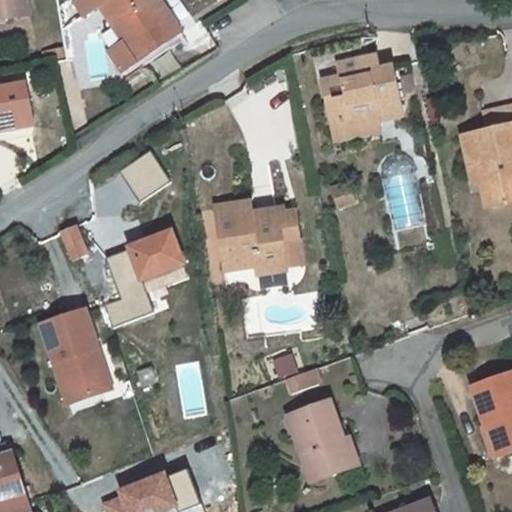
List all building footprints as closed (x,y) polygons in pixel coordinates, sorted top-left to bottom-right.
[(0,0),(0,21),(30,17),(26,0),(0,0)] [(109,0),(84,0),(76,6),(86,20),(91,16),(91,15),(101,8),(125,43),(139,63),(182,35),(158,0),(112,0),(110,2),(109,0)] [(125,43),(109,53),(122,74),(139,63),(125,43)] [(64,59),(63,51),(54,53),(55,61),(64,59)] [(380,132),(378,120),(400,116),(391,69),(374,72),(377,56),(340,63),(341,78),(322,82),(334,141),(380,132)] [(410,75),(404,77),(406,93),(413,92),(410,75)] [(0,124),(34,118),(27,86),(11,90),(4,91),(0,91),(0,124)] [(511,107),(483,113),(487,131),(511,126),(511,107)] [(0,134),(36,128),(34,118),(0,124),(0,134)] [(511,126),(487,131),(463,136),(469,169),(478,168),(481,183),(487,208),(511,202),(511,126)] [(469,169),(473,185),(481,183),(478,168),(469,169)] [(341,186),(332,188),(337,208),(355,205),(351,190),(342,192),(341,186)] [(283,245),(299,243),(295,212),(252,218),(250,202),(216,207),(226,271),(256,266),(257,275),(286,271),(286,267),(283,245)] [(76,227),(60,233),(72,261),(87,254),(76,227)] [(286,267),(302,265),(299,243),(283,245),(286,267)] [(86,352),(97,348),(85,312),(42,326),(68,404),(100,393),(86,352)] [(100,393),(111,390),(97,348),(86,352),(100,393)] [(317,386),(312,371),(287,380),(292,394),(317,386)] [(502,457),(511,453),(511,374),(471,389),(484,426),(490,424),(502,457)] [(311,483),(359,466),(350,440),(345,442),(330,402),(288,417),(311,483)] [(481,428),(492,460),(502,457),(490,424),(484,426),(481,428)] [(0,511),(29,511),(11,454),(7,455),(4,445),(0,446),(0,511)] [(403,511),(433,511),(430,503),(403,511)]
